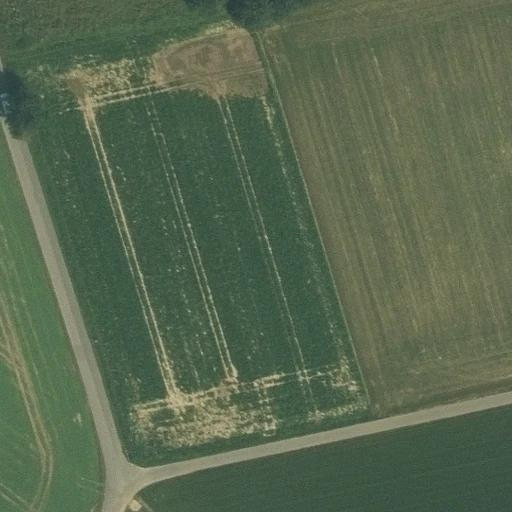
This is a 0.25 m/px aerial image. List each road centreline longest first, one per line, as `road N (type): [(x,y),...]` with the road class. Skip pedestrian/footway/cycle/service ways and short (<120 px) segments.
road 1 (unclassified): [(128,484),(0,69)]
road 2 (unclassified): [(128,484),(511,400)]
road 3 (track): [(0,62),(288,0)]
